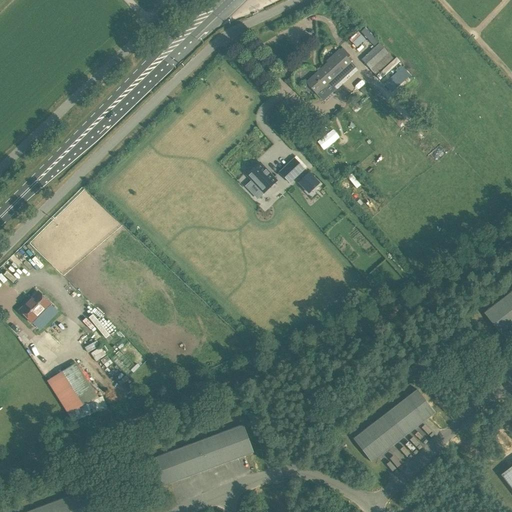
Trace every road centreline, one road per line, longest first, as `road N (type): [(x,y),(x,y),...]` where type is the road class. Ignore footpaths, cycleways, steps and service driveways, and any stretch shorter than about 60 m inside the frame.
road 1 (unclassified): [(0,252),(218,39),(298,0)]
road 2 (primary): [(0,217),(229,0)]
road 3 (unclassified): [(0,170),(173,0)]
